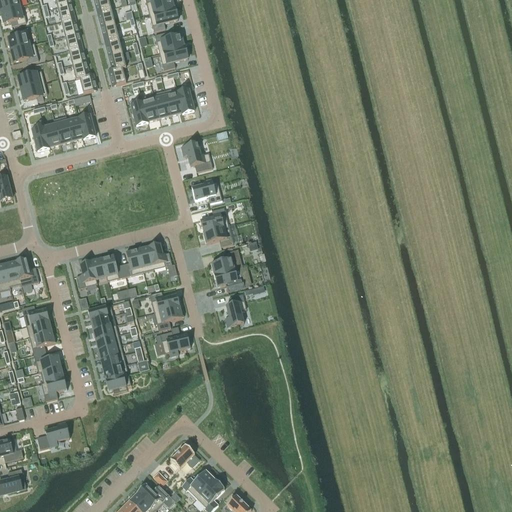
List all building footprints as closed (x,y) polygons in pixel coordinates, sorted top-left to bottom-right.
[(5,0),(0,1),(0,10),(1,14),(22,8),(19,0),(5,0)] [(54,0),(57,10),(71,7),(69,0),(54,0)] [(108,0),(96,0),(94,1),(98,15),(111,12),(108,0)] [(157,0),(144,0),(149,17),(175,11),(175,10),(173,11),(170,0),(166,0),(158,2),(157,0)] [(71,7),(57,10),(61,24),(74,21),(71,7)] [(22,8),(1,14),(4,25),(10,24),(12,29),(26,25),(22,8)] [(175,11),(149,17),(154,35),(165,32),(164,26),(178,22),(175,11)] [(111,12),(98,15),(101,29),(115,26),(111,12)] [(131,13),(124,15),(126,23),(129,22),(133,21),(131,13)] [(74,21),(61,24),(65,39),(78,35),(74,21)] [(115,26),(101,29),(105,44),(118,40),(115,26)] [(14,39),(8,41),(11,52),(32,47),(28,31),(13,34),(14,39)] [(78,35),(65,39),(68,53),(82,50),(78,35)] [(166,35),(155,38),(159,56),(185,49),(183,49),(180,38),(168,41),(166,35)] [(118,40),(105,44),(109,58),(122,55),(118,40)] [(32,47),(11,52),(14,64),(26,61),(28,66),(38,63),(34,46),(32,47)] [(185,49),(159,56),(164,73),(175,70),(174,65),(188,61),(185,49)] [(82,50),(68,53),(72,67),(85,64),(82,50)] [(112,72),(109,73),(126,69),(122,55),(109,58),(112,72)] [(85,64),(72,67),(76,82),(93,77),(89,78),(85,64)] [(126,69),(109,73),(112,88),(126,85),(122,70),(126,69)] [(30,77),(18,80),(21,91),(44,85),(41,74),(36,75),(35,70),(29,72),(30,77)] [(93,77),(76,82),(80,81),(83,96),(97,92),(93,77)] [(44,85),(21,91),(24,103),(36,100),(37,105),(44,103),(42,98),(47,97),(44,85)] [(188,88),(176,91),(182,116),(194,113),(188,88)] [(176,91),(164,94),(171,118),(182,115),(182,116),(176,91)] [(164,94),(153,97),(159,121),(171,118),(164,94)] [(153,97),(141,100),(148,125),(148,124),(159,121),(153,97)] [(141,100),(130,103),(136,128),(148,125),(141,100)] [(89,116),(77,119),(78,121),(83,141),(83,142),(95,139),(89,116)] [(66,119),(53,122),(55,127),(60,147),(72,143),(67,124),(66,119)] [(78,121),(67,124),(72,143),(83,141),(78,121)] [(43,127),(31,130),(37,154),(49,151),(49,149),(44,130),(43,127)] [(55,127),(44,130),(49,149),(60,147),(55,127)] [(197,145),(180,149),(183,160),(186,159),(189,170),(195,168),(196,174),(211,170),(208,156),(201,158),(197,145)] [(5,175),(0,176),(0,200),(1,203),(1,204),(13,201),(7,178),(6,178),(5,175)] [(203,186),(192,189),(195,203),(208,200),(210,206),(221,203),(217,185),(212,186),(211,181),(202,183),(203,186)] [(213,220),(199,223),(202,235),(223,229),(227,228),(224,216),(223,211),(211,214),(213,220)] [(223,229),(202,235),(206,246),(219,242),(220,249),(232,246),(227,228),(223,229)] [(160,246),(148,249),(154,271),(167,268),(172,267),(169,255),(163,256),(160,246)] [(148,249),(137,251),(143,274),(154,271),(148,249)] [(128,265),(122,267),(125,279),(143,274),(137,251),(125,255),(128,265)] [(224,263),(210,266),(213,278),(234,272),(231,261),(231,260),(235,259),(234,254),(222,257),(224,263)] [(113,258),(102,260),(107,279),(108,283),(125,279),(122,267),(116,269),(113,258)] [(26,260),(15,263),(21,287),(21,289),(39,285),(35,270),(29,272),(26,260)] [(102,261),(91,263),(96,282),(107,279),(102,260),(102,261)] [(15,263),(4,266),(10,289),(21,287),(15,263)] [(81,277),(76,279),(79,291),(97,286),(96,282),(91,263),(79,267),(81,277)] [(0,294),(10,292),(10,289),(4,266),(0,266),(0,294)] [(234,272),(213,278),(216,289),(230,285),(231,291),(243,289),(238,271),(234,272)] [(161,294),(149,297),(154,315),(179,309),(176,297),(162,301),(161,294)] [(228,320),(224,321),(227,330),(244,325),(240,312),(245,311),(241,297),(228,300),(230,307),(225,308),(228,320)] [(34,308),(22,312),(26,329),(49,323),(46,311),(35,314),(34,308)] [(109,308),(88,314),(90,324),(109,319),(112,318),(109,308)] [(179,309),(154,315),(158,333),(170,330),(168,324),(182,320),(179,309)] [(109,319),(90,324),(93,334),(111,329),(109,319)] [(49,323),(26,329),(29,340),(52,334),(49,323)] [(111,329),(93,334),(95,344),(117,338),(115,328),(111,329)] [(52,334),(29,340),(33,358),(46,355),(44,349),(55,346),(52,334)] [(171,335),(160,337),(165,356),(169,355),(170,359),(178,357),(177,353),(189,350),(186,336),(172,340),(171,335)] [(117,338),(95,344),(98,353),(120,348),(117,338)] [(120,348),(98,353),(100,363),(122,358),(120,348)] [(46,355),(33,358),(38,375),(40,375),(61,369),(58,358),(47,361),(46,355)] [(122,358),(100,363),(103,373),(125,367),(122,358)] [(125,367),(103,373),(105,383),(127,377),(125,367)] [(61,369),(40,375),(43,386),(64,381),(61,369)] [(127,377),(105,383),(108,394),(113,392),(114,396),(127,392),(126,389),(130,388),(127,377)] [(43,386),(41,387),(45,404),(58,401),(56,395),(67,392),(64,381),(43,386)] [(24,421),(21,410),(15,412),(18,423),(24,421)] [(46,438),(37,441),(40,452),(57,447),(56,444),(69,441),(65,425),(57,427),(58,431),(45,434),(46,438)] [(16,453),(13,441),(0,444),(0,458),(3,457),(5,464),(23,460),(21,452),(16,453)] [(184,448),(170,462),(180,472),(186,465),(192,471),(199,463),(194,458),(194,457),(184,448)] [(1,498),(26,491),(21,471),(8,475),(9,482),(0,484),(0,495),(1,498)] [(158,474),(152,480),(162,489),(168,483),(158,474)] [(190,479),(181,488),(186,493),(187,492),(197,501),(215,483),(205,474),(195,484),(190,479)] [(215,483),(197,501),(205,510),(204,511),(213,511),(219,507),(214,503),(225,492),(215,482),(215,483)] [(146,486),(137,495),(154,511),(156,511),(164,505),(163,504),(169,498),(158,488),(153,493),(146,486)] [(137,496),(129,503),(137,511),(154,511),(137,495),(137,496)] [(250,511),(236,498),(227,508),(231,511),(250,511)] [(129,504),(121,511),(137,511),(129,503),(129,504)]
